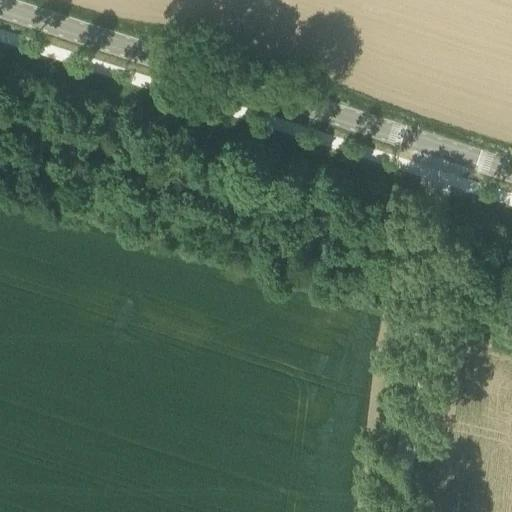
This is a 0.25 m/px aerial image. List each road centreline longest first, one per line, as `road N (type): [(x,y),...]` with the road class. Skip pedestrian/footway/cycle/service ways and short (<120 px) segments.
road 1 (tertiary): [(511,171),(0,6)]
road 2 (track): [(442,148),(429,183),(393,511)]
